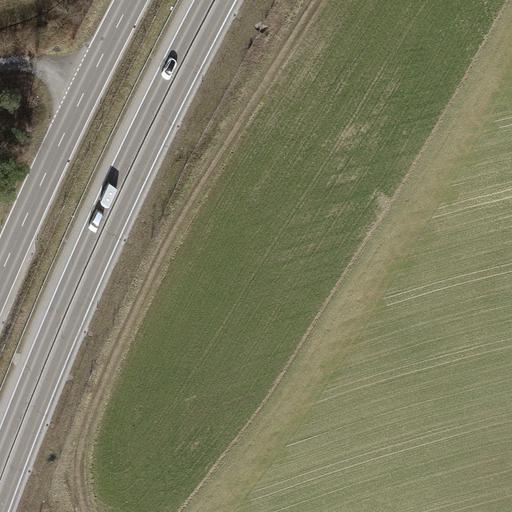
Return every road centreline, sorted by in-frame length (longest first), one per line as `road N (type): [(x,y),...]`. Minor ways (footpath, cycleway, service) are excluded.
road 1 (track): [(93,511),(84,450),(113,369),(317,0)]
road 2 (trunk): [(0,511),(134,186),(227,0)]
road 3 (trunk): [(160,511),(180,455),(401,24)]
road 4 (trunk): [(205,0),(117,178),(0,457)]
road 5 (primary): [(0,277),(131,0)]
